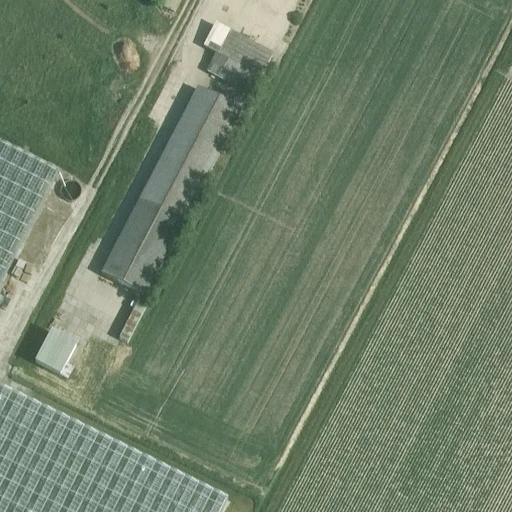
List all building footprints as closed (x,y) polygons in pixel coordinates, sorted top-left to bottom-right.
[(162,0),(159,8),(173,14),(178,4),(170,0),(162,0)] [(261,79),(273,57),(216,27),(205,49),(261,79)] [(146,299),(242,114),(199,91),(103,277),(146,299)] [(0,511),(223,511),(228,504),(0,391),(0,288),(58,173),(0,143),(0,511)] [(52,334),(35,365),(60,378),(77,347),(52,334)]
